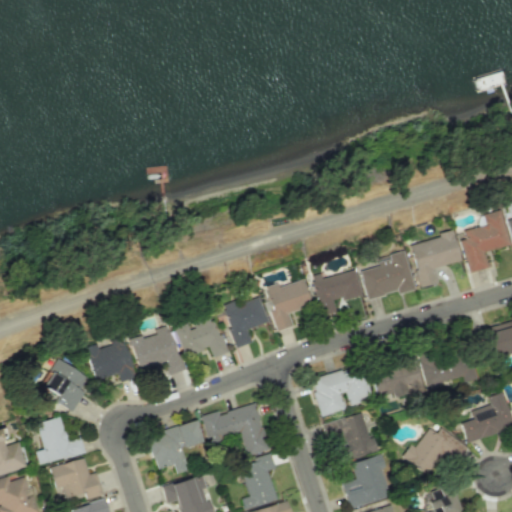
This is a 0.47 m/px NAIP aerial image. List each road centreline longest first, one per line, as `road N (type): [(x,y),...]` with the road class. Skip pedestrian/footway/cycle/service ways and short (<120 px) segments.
road 1 (residential): [(511,291),(113,423),(141,511)]
road 2 (residential): [(272,365),(319,511)]
